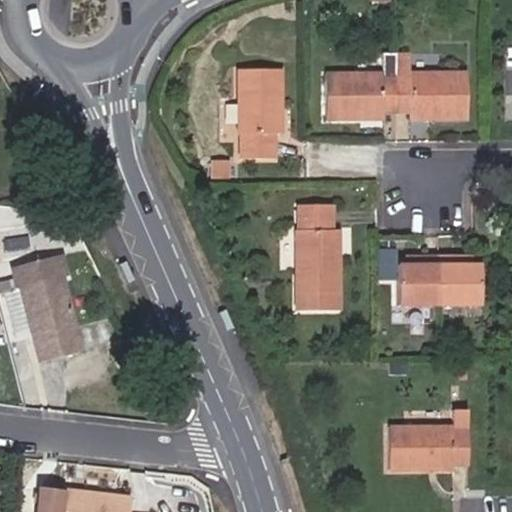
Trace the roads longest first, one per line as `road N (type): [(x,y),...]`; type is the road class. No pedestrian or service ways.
road 1 (tertiary): [(122,175),(239,445)]
road 2 (residential): [(239,445),(192,451),(0,431)]
road 3 (tertiary): [(51,58),(122,175)]
road 4 (tertiary): [(122,175),(116,89),(123,42)]
